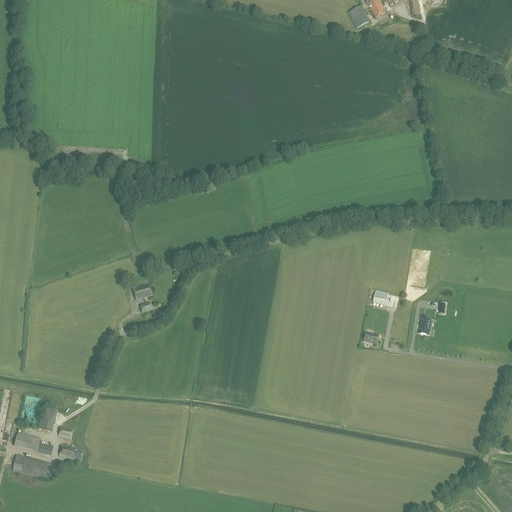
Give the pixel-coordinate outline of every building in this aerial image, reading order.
[(368,3),(375,19),(386,14),(379,0),(365,0),(367,4),(368,3)] [(408,0),(412,16),(420,15),(417,0),(408,0)] [(348,13),(356,29),(368,22),(360,7),(348,13)] [(133,289),(136,301),(152,296),(149,284),(133,289)] [(373,303),(385,306),(388,294),(376,291),(373,303)] [(150,303),(140,306),(143,313),(152,310),(150,303)] [(429,336),(429,335),(431,320),(422,318),(419,334),(422,334),(422,335),(423,335),(426,335),(428,336),(429,336)] [(364,342),(377,344),(379,336),(366,333),(364,342)] [(57,411),(43,408),(39,428),(52,431),(54,423),(55,423),(57,411)] [(59,437),(71,440),(73,430),(61,427),(59,437)] [(37,453),(51,456),(53,447),(39,444),(40,440),(17,434),(15,444),(38,449),(37,453)] [(73,459),(81,461),(83,452),(75,450),(75,449),(62,445),(59,457),(72,460),(73,459)] [(13,471),(49,480),(50,475),(47,474),(49,464),(16,456),(13,471)]
